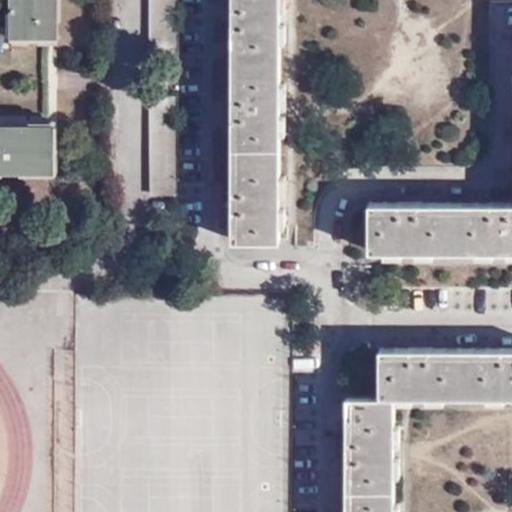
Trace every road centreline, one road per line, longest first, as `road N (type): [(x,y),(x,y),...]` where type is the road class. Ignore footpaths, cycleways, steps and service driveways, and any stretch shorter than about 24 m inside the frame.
road 1 (residential): [(218,0),(214,275),(332,277)]
road 2 (residential): [(332,277),(331,511)]
road 3 (residential): [(332,277),(511,279)]
